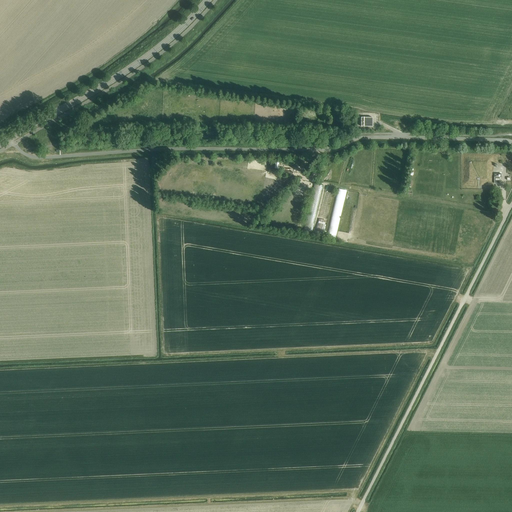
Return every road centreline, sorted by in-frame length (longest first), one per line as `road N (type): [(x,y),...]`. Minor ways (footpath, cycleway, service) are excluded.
road 1 (unclassified): [(357,511),(511,203)]
road 2 (secondary): [(0,143),(148,55),(207,0)]
